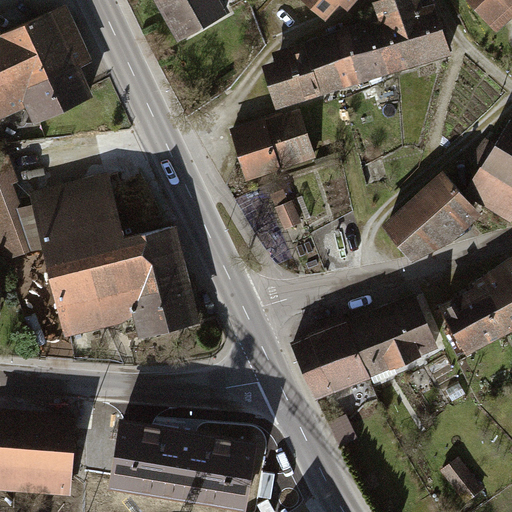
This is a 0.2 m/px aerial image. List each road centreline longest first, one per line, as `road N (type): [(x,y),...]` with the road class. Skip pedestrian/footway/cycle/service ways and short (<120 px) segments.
road 1 (tertiary): [(0,377),(186,392),(276,374)]
road 2 (residential): [(248,315),(511,242)]
road 3 (residential): [(372,0),(279,44),(197,148),(175,158)]
road 4 (primary): [(175,158),(100,0)]
road 5 (primary): [(248,315),(175,158)]
road 6 (primary): [(344,511),(276,374)]
